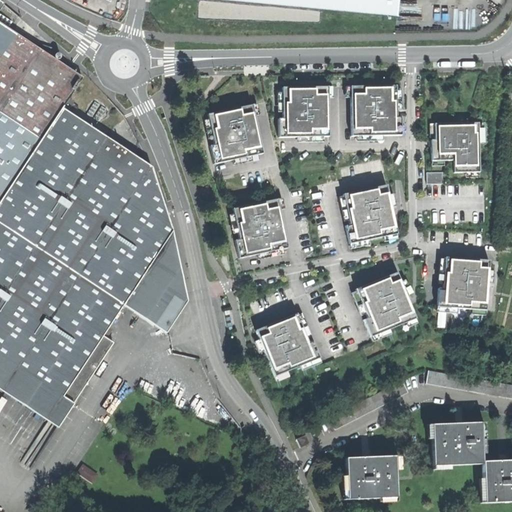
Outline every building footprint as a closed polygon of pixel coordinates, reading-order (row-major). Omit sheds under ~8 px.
[(0,5),(2,2),(0,0),(0,200),(60,108),(81,76),(0,23),(0,5)] [(223,0),(400,16),(401,0),(223,0)] [(397,116),(396,84),(350,86),(351,135),(402,134),(401,116),(397,116)] [(284,135),(329,133),(327,85),(282,87),(284,135)] [(253,105),(209,113),(219,161),(262,153),(253,105)] [(151,167),(60,108),(0,200),(0,385),(60,424),(113,342),(102,335),(123,303),(171,232),(151,167)] [(429,124),(431,163),(451,162),(452,172),(479,170),(476,121),(429,124)] [(427,172),(427,183),(442,182),(442,172),(427,172)] [(349,244),(397,234),(387,185),(339,194),(349,244)] [(279,200),(235,208),(243,256),(287,248),(279,200)] [(171,232),(123,303),(167,332),(191,298),(171,232)] [(238,237),(233,239),(237,257),(243,256),(238,237)] [(486,310),(488,259),(443,257),(441,308),(486,310)] [(369,336),(415,320),(398,272),(352,289),(369,336)] [(301,311),(254,329),(273,377),(320,359),(301,311)] [(511,385),(428,371),(426,384),(511,398),(511,385)] [(330,418),(336,429),(409,392),(403,380),(330,418)] [(431,424),(433,466),(455,465),(482,464),(482,461),(480,422),(431,424)] [(297,439),(300,448),(310,444),(306,435),(297,439)] [(348,500),(397,497),(395,456),(345,459),(346,478),(348,500)] [(511,459),(482,461),(482,464),(483,484),(484,503),(511,501),(511,459)] [(83,464),(78,471),(93,482),(98,475),(83,464)]
